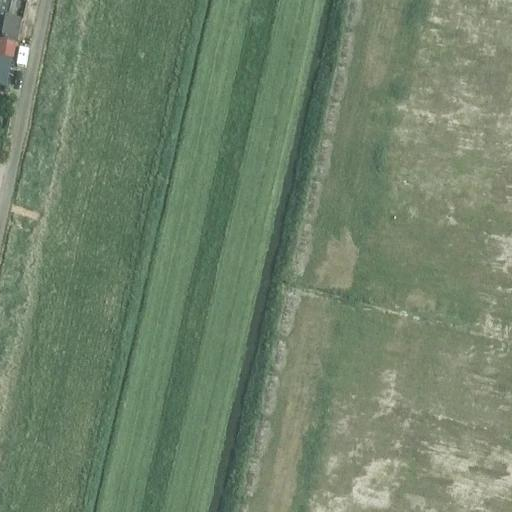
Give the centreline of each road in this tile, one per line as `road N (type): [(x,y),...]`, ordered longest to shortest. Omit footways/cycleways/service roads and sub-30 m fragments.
road 1 (residential): [(0,223),(46,0)]
road 2 (track): [(149,0),(111,166)]
